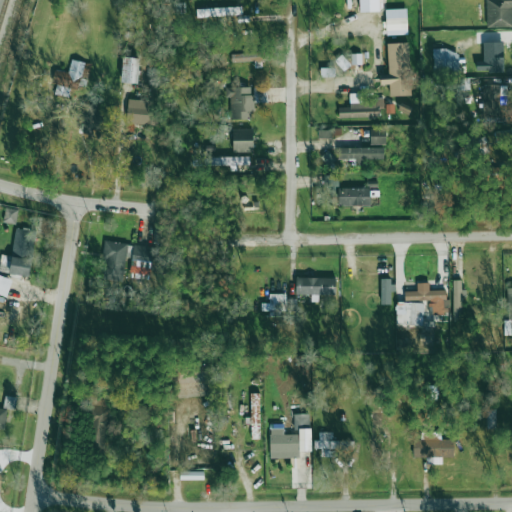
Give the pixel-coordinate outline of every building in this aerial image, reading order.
[(511,0),(485,0),(487,27),(511,26),(511,0)] [(242,15),(242,6),(207,7),(207,8),(197,9),(197,16),(242,15)] [(385,9),(386,34),(407,34),(406,8),(385,9)] [(410,95),(409,42),(387,43),(388,74),(380,74),(380,85),(389,84),(390,96),(410,95)] [(483,42),(483,60),(476,60),(476,72),(503,72),(503,42),(483,42)] [(434,49),(433,71),(458,71),(459,50),(434,49)] [(265,51),(231,53),(231,62),(265,60),(265,51)] [(361,64),(362,53),(351,53),(351,64),(361,64)] [(351,65),(343,54),(334,59),(343,71),(351,65)] [(121,82),(138,83),(139,58),(122,57),(121,82)] [(54,69),(51,83),(57,84),(55,91),(76,95),(79,83),(85,84),(90,63),(71,59),(68,72),(54,69)] [(335,76),(334,67),(320,67),(320,77),(335,76)] [(483,114),(499,114),(498,84),(482,85),(483,114)] [(230,97),(230,118),(252,118),(252,87),(225,86),(225,97),(230,97)] [(266,101),(267,88),(254,88),(253,101),(266,101)] [(339,118),(382,116),(382,98),(362,99),(362,93),(349,93),(350,107),(338,107),(339,118)] [(127,124),(156,125),(157,100),(127,99),(127,124)] [(412,107),(400,103),(398,110),(409,114),(412,107)] [(394,104),(386,104),(386,113),(395,113),(394,104)] [(253,128),(232,129),(233,152),(253,151),(253,128)] [(318,137),(341,136),(340,128),(318,129),(318,137)] [(370,144),(386,144),(386,128),(370,128),(370,144)] [(383,147),(337,147),(338,159),(355,159),(355,165),(364,164),(364,160),(383,159),(383,147)] [(321,156),(327,165),(335,160),(329,150),(321,156)] [(250,156),(204,156),(204,167),(237,166),(237,165),(250,165),(250,156)] [(338,202),(338,174),(323,174),(323,186),(332,186),(332,202),(338,202)] [(338,206),(370,205),(369,187),(338,187),(338,206)] [(18,209),(5,207),(3,222),(15,224),(18,209)] [(29,276),(36,228),(16,225),(8,273),(29,276)] [(103,279),(124,280),(126,242),(105,241),(103,279)] [(152,268),(156,247),(134,244),(130,265),(152,268)] [(0,294),(7,296),(13,279),(0,274),(0,294)] [(296,294),(335,295),(335,278),(296,277),(296,294)] [(381,304),(392,304),(392,279),(381,279),(381,304)] [(461,290),(461,280),(453,280),(452,319),(463,319),(464,290),(461,290)] [(429,290),(429,282),(416,283),(417,290),(404,291),(404,300),(432,300),(433,315),(447,314),(446,290),(429,290)] [(261,310),(270,311),(269,316),(281,316),(282,294),(269,294),(269,303),(261,303),(261,310)] [(396,325),(423,325),(423,302),(396,302),(396,325)] [(177,386),(177,378),(185,379),(185,368),(170,367),(169,386),(177,386)] [(218,410),(231,410),(231,392),(219,392),(218,410)] [(250,417),(249,438),(260,439),(260,393),(251,393),(250,417)] [(4,406),(12,408),(14,398),(6,396),(4,406)] [(111,450),(108,405),(90,406),(92,451),(111,450)] [(381,412),(372,412),(371,458),(381,458),(381,436),(390,436),(390,425),(381,424),(381,412)] [(293,414),(294,429),(310,429),(309,413),(293,414)] [(283,428),(269,428),(270,458),(299,457),(299,434),(284,434),(283,428)] [(332,432),(319,432),(319,439),(314,439),(314,448),(321,448),(321,456),(332,456),(332,449),(353,450),(353,441),(332,440),(332,432)] [(454,440),(413,439),(413,457),(428,457),(428,463),(436,463),(436,457),(453,457),(454,440)] [(180,479),(203,479),(203,472),(180,471),(180,479)]
